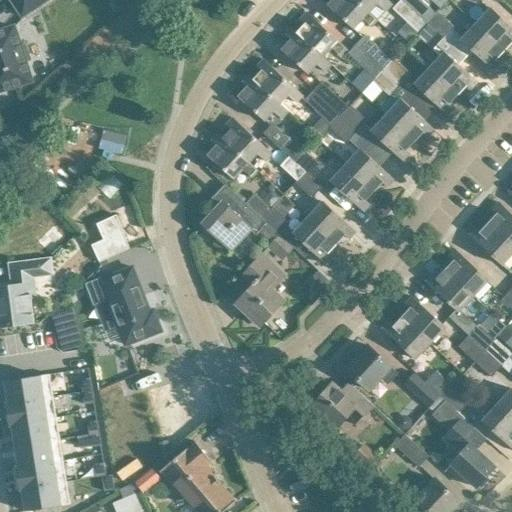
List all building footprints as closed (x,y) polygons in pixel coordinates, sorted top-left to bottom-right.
[(12,0),(23,16),(46,0),(12,0)] [(109,0),(121,13),(135,0),(109,0)] [(370,12),(356,0),(331,0),(327,5),(354,29),(362,20),(371,28),(377,21),(368,13),(370,12)] [(356,0),(370,12),(368,13),(377,21),(385,12),(393,4),(388,0),(356,0)] [(401,0),(393,9),(418,32),(419,33),(427,23),(428,23),(402,0),(401,0)] [(421,0),(402,0),(428,23),(436,14),(421,0)] [(511,26),(492,8),(476,25),(504,51),(511,42),(511,26)] [(346,48),(322,26),(307,12),(301,20),(305,23),(297,32),(324,56),(331,48),(340,56),(346,48)] [(438,12),(436,14),(428,23),(427,23),(444,39),(454,27),(438,12)] [(441,57),(430,70),(458,95),(467,85),(471,90),(478,82),(458,65),(465,57),(444,39),(427,23),(419,33),(417,35),(441,57)] [(476,25),(461,41),(494,71),(501,64),(496,59),(504,51),(476,25)] [(0,89),(30,80),(14,28),(0,32),(0,89)] [(286,35),(290,39),(282,49),(308,73),(316,64),(325,72),(331,65),(323,58),(324,56),(297,32),(293,28),(286,35)] [(392,61),(365,36),(356,44),(384,70),(392,61)] [(348,54),(376,79),(384,70),(356,44),(348,54)] [(262,71),(254,79),(280,104),(288,95),(297,103),(303,96),(264,59),(257,67),(262,71)] [(394,59),(392,61),(384,70),(401,85),(411,75),(394,59)] [(391,97),(401,85),(384,70),(376,79),(374,81),(378,85),(383,90),(391,97)] [(416,86),(433,101),(448,115),(454,108),(450,104),(458,95),(430,70),(416,86)] [(238,96),(273,128),(288,112),(280,104),(254,79),(249,75),(243,82),(247,87),(238,96)] [(341,117),(341,116),(350,107),(322,81),(313,92),(341,117)] [(372,102),(383,90),(378,85),(373,81),(362,93),(372,102)] [(341,117),(313,92),(305,101),(332,126),(341,117)] [(402,99),(386,116),(415,142),(423,132),(428,137),(434,129),(402,99)] [(350,107),(341,116),(358,132),(367,121),(351,106),(350,107)] [(347,143),(358,132),(341,116),(341,117),(332,126),(330,128),(347,143)] [(415,142),(386,116),(372,132),(404,162),(411,155),(406,151),(415,142)] [(227,125),(231,129),(223,138),(249,163),(257,154),(265,161),(272,154),(234,118),(227,125)] [(216,145),(207,155),(234,179),(242,170),(250,177),(257,170),(249,163),(223,138),(219,134),(212,141),(216,145)] [(297,163),(306,154),(288,138),(280,147),(289,157),(297,163)] [(362,149),(346,166),(374,192),(383,182),(387,186),(394,179),(362,149)] [(308,152),(306,154),(297,163),(306,172),(314,179),(324,168),(308,152)] [(297,163),(289,157),(281,166),(297,181),(306,172),(297,163)] [(332,182),(364,212),(370,205),(366,201),(374,192),(346,166),(332,182)] [(323,187),(314,179),(306,172),(297,181),(295,183),(313,199),(323,187)] [(279,234),(262,219),(246,203),(225,184),(224,186),(226,188),(217,198),(222,203),(204,224),(219,238),(212,245),(222,255),(229,247),(231,249),(250,229),(255,234),(258,231),(271,243),(279,234)] [(296,205),(292,202),(285,194),(274,206),(271,210),(262,219),(279,234),(280,234),(289,223),(290,222),(284,217),(296,205)] [(84,195),(80,198),(85,205),(89,201),(84,195)] [(254,195),(246,203),(262,219),(271,210),(262,202),(254,195)] [(324,202),(308,219),(336,245),(346,234),(350,239),(357,232),(324,202)] [(511,213),(499,202),(493,209),(497,213),(488,223),(511,244),(511,213)] [(117,215),(98,222),(104,238),(92,243),(99,261),(106,258),(130,248),(117,215)] [(50,232),(59,242),(76,229),(67,218),(50,232)] [(326,264),(333,257),(328,253),(336,245),(308,219),(294,234),(326,264)] [(502,265),(511,254),(511,244),(488,223),(480,232),(476,228),(469,235),(502,265)] [(271,243),(268,247),(271,250),(282,260),(294,247),(280,234),(279,234),(271,243)] [(453,260),(444,270),(473,296),(488,279),(456,249),(449,256),(453,260)] [(253,286),(237,303),(261,326),(284,301),(272,289),(285,275),(270,262),(261,254),(255,261),(241,276),(253,286)] [(11,286),(0,287),(0,326),(31,322),(28,297),(36,296),(33,279),(55,277),(52,257),(8,262),(11,286)] [(133,267),(114,274),(100,279),(100,278),(86,284),(94,305),(108,299),(126,345),(162,331),(153,310),(146,313),(140,297),(144,295),(133,267)] [(426,282),(459,312),(473,296),(444,270),(437,279),(432,275),(426,282)] [(511,289),(502,300),(511,308),(511,289)] [(431,343),(446,327),(427,310),(413,296),(406,304),(410,308),(402,317),(431,343)] [(394,326),(389,322),(382,329),(416,359),(431,343),(402,317),(394,326)] [(499,318),(487,331),(495,338),(506,325),(499,318)] [(484,349),(495,338),(487,331),(480,324),(470,336),(484,349)] [(459,347),(474,361),(484,349),(470,336),(459,347)] [(511,353),(495,338),(484,349),(502,366),(511,355),(511,353)] [(346,369),(361,382),(371,391),(382,379),(388,385),(399,373),(368,345),(346,369)] [(484,349),(474,361),(475,361),(485,371),(492,377),(502,366),(484,349)] [(437,371),(426,383),(441,396),(452,385),(437,371)] [(430,408),(431,408),(441,396),(426,383),(416,373),(405,385),(430,408)] [(452,385),(441,396),(459,413),(470,401),(460,392),(472,380),(463,373),(452,385)] [(53,395),(50,374),(5,381),(9,402),(53,395)] [(91,378),(81,379),(83,391),(93,390),(91,378)] [(350,383),(342,392),(333,383),(312,406),(337,428),(348,416),(357,425),(375,405),(350,383)] [(511,389),(498,405),(511,417),(511,389)] [(93,390),(83,391),(85,404),(95,403),(93,390)] [(57,419),(53,395),(9,402),(6,403),(10,426),(12,426),(57,419)] [(464,418),(459,413),(441,396),(431,408),(435,412),(432,414),(452,432),(446,438),(462,453),(452,465),(477,488),(496,467),(477,449),(485,439),(463,419),(464,418)] [(511,417),(498,405),(483,422),(511,448),(511,417)] [(60,439),(57,419),(12,426),(16,446),(60,439)] [(98,420),(87,421),(88,435),(100,433),(98,420)] [(100,433),(88,435),(90,447),(101,446),(102,446),(100,433)] [(406,434),(395,445),(419,467),(429,456),(406,434)] [(64,459),(60,439),(16,446),(19,466),(64,459)] [(168,441),(158,442),(159,452),(168,451),(168,441)] [(223,511),(236,501),(207,466),(213,461),(196,441),(161,470),(189,503),(181,510),(181,511),(223,511)] [(375,453),(364,464),(372,471),(382,460),(375,453)] [(67,483),(64,459),(19,466),(17,467),(20,490),(23,490),(67,483)] [(104,463),(93,464),(95,477),(102,476),(106,475),(104,463)] [(106,475),(102,476),(104,491),(114,490),(112,474),(106,475)] [(448,511),(460,500),(436,479),(414,502),(424,511),(448,511)] [(71,504),(67,483),(23,490),(26,511),(71,504)] [(120,490),(123,498),(113,503),(116,511),(148,511),(140,491),(137,492),(134,484),(120,490)]
